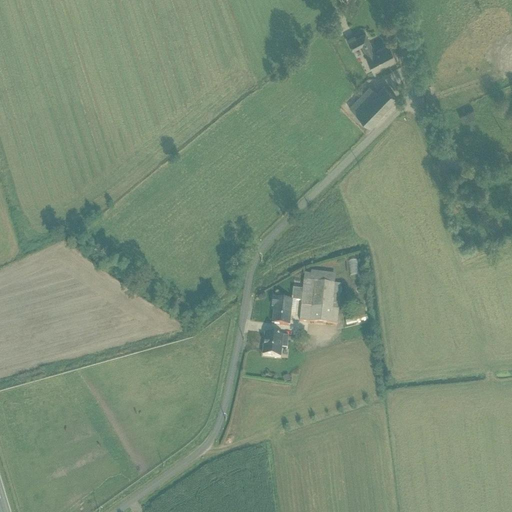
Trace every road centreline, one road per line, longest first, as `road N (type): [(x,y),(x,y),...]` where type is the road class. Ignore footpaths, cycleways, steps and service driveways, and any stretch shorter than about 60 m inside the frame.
road 1 (unclassified): [(414,94),(255,252),(216,428),(202,448),(116,511)]
road 2 (unclassified): [(414,94),(443,154),(473,174),(511,176)]
